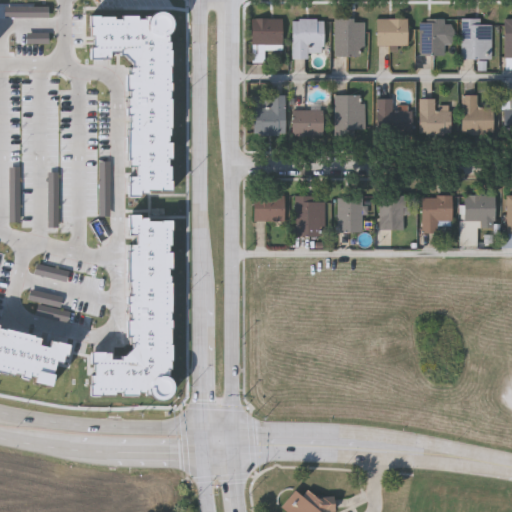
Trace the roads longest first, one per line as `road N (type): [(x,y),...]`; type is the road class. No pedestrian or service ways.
road 1 (tertiary): [(205,0),(211,428)]
road 2 (tertiary): [(239,429),(238,92)]
road 3 (tertiary): [(511,461),(342,432),(239,429)]
road 4 (residential): [(511,167),(237,165)]
road 5 (tertiary): [(240,454),(377,458),(511,474)]
road 6 (tertiary): [(211,428),(101,427),(0,411)]
road 7 (tertiary): [(0,437),(80,451),(211,454)]
